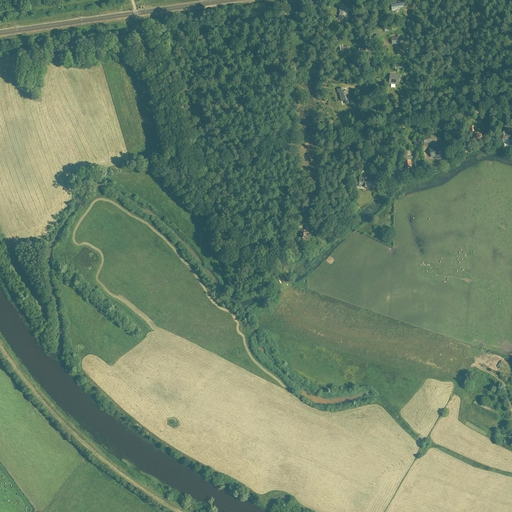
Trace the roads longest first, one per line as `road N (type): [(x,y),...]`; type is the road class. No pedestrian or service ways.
road 1 (track): [(173,153),(186,159),(364,130)]
road 2 (track): [(132,0),(173,153)]
road 3 (track): [(364,130),(496,108)]
road 4 (track): [(139,35),(15,54)]
